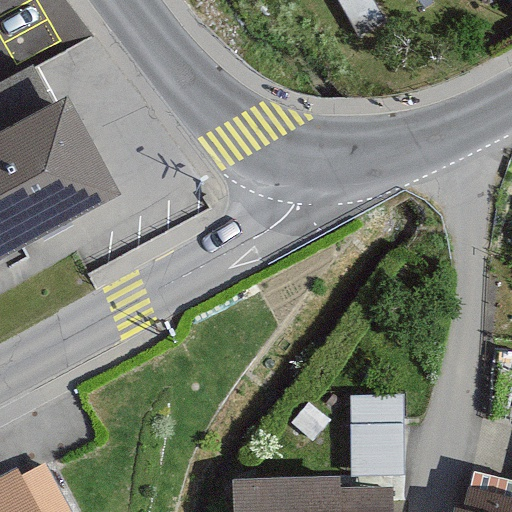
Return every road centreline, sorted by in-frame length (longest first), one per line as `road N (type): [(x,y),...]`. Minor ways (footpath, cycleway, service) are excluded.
road 1 (residential): [(478,116),(433,511)]
road 2 (tertiary): [(0,378),(286,213),(316,161)]
road 3 (tertiary): [(316,161),(253,134),(205,94),(127,0)]
road 4 (tertiary): [(478,116),(436,140),(357,160),(316,161)]
